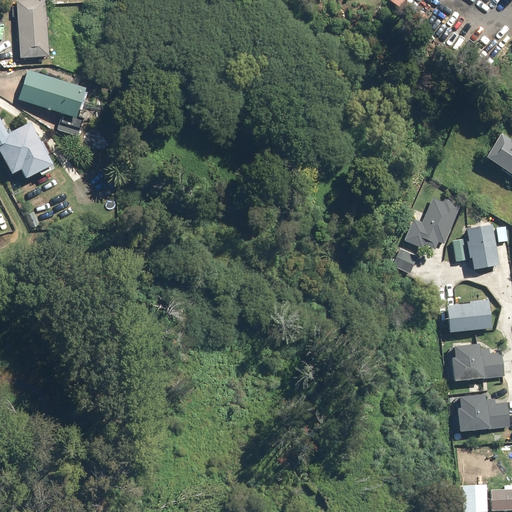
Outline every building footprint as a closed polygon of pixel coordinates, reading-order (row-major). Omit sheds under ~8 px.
[(47,57),(44,0),(15,2),(19,59),(47,57)] [(28,72),(18,101),(73,120),(83,91),(28,72)] [(23,180),(51,167),(30,123),(7,135),(0,120),(0,154),(10,175),(19,171),(23,180)] [(511,141),(502,135),(486,160),(511,177),(511,141)] [(440,252),(458,207),(433,197),(423,223),(414,219),(406,239),(440,252)] [(34,212),(25,215),(29,228),(38,225),(34,212)] [(493,226),(466,230),(472,270),(499,266),(493,226)] [(462,242),(452,244),(455,263),(466,262),(462,242)] [(417,257),(400,248),(391,267),(408,275),(417,257)] [(445,305),(448,335),(492,330),(489,301),(445,305)] [(452,348),(455,383),(504,380),(502,352),(490,353),(489,348),(476,349),(475,347),(452,348)] [(454,399),(459,434),(510,427),(506,402),(493,404),(492,400),(484,401),(483,395),(454,399)] [(511,490),(491,493),(493,510),(511,507),(511,490)] [(458,498),(458,511),(486,511),(486,498),(458,498)]
